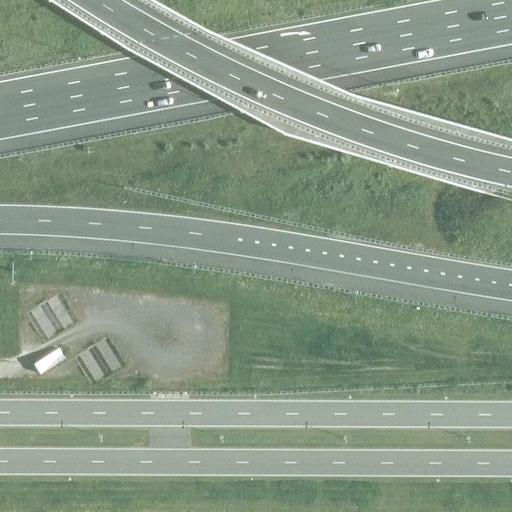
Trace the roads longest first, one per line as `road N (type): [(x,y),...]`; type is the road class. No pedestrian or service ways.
road 1 (motorway): [(0,109),(511,13)]
road 2 (motorway): [(0,219),(154,228),(511,286)]
road 3 (tertiary): [(511,409),(0,407)]
road 4 (tertiary): [(0,467),(511,468)]
road 5 (motorway): [(90,0),(189,62),(336,126),(511,177)]
